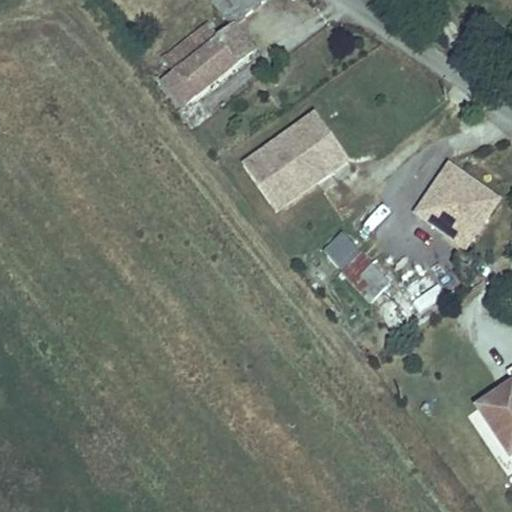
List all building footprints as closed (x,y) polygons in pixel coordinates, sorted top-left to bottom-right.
[(216,0),(234,25),(267,0),(216,0)] [(253,52),(234,25),(216,38),(209,28),(165,61),(172,72),(164,79),(182,105),(253,52)] [(330,172),(347,160),(318,117),(244,167),(269,204),(325,166),(329,172),(330,172)] [(276,214),(332,175),(330,172),(329,172),(325,166),(269,204),(276,214)] [(456,169),(427,206),(474,242),(502,205),(456,169)] [(358,235),(378,206),(366,198),(346,227),(358,235)] [(360,256),(340,272),(367,303),(387,287),(360,256)] [(511,389),(484,407),(511,450),(511,389)]
